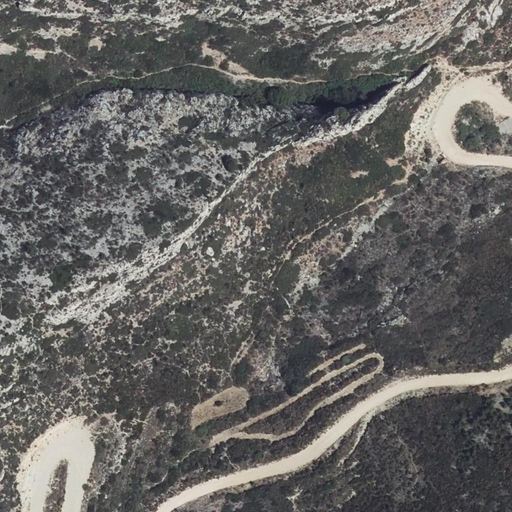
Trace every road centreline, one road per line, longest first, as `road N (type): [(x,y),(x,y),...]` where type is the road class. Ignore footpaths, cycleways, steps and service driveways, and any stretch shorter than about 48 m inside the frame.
road 1 (track): [(163,511),(187,496),(292,465),(386,391),(511,371)]
road 2 (track): [(511,163),(452,154),(440,141),(439,121),(453,96),(471,90),(511,119)]
road 3 (track): [(36,511),(47,459),(71,440),(84,456),(71,511)]
